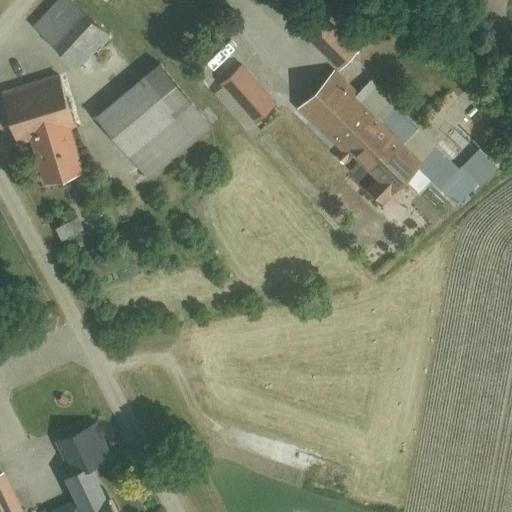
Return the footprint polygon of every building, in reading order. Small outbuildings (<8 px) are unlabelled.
[(102,32),(70,0),(64,0),(40,24),(74,59),(102,32)] [(329,11),(307,35),(344,70),(366,46),(329,11)] [(96,106),(142,160),(201,111),(155,57),(96,106)] [(245,115),(272,97),(248,61),(221,80),(245,115)] [(363,101),(329,70),(296,105),(389,191),(421,155),(413,147),(429,128),(377,84),(363,101)] [(79,165),(52,74),(0,89),(0,115),(9,145),(25,140),(36,178),(79,165)] [(443,148),(429,166),(451,184),(465,165),(443,148)] [(39,338),(61,326),(48,303),(26,315),(39,338)] [(31,449),(46,442),(72,494),(42,509),(43,511),(113,511),(99,483),(91,487),(80,465),(99,455),(63,383),(16,407),(11,409),(31,449)] [(0,473),(0,497),(9,493),(0,473)]
